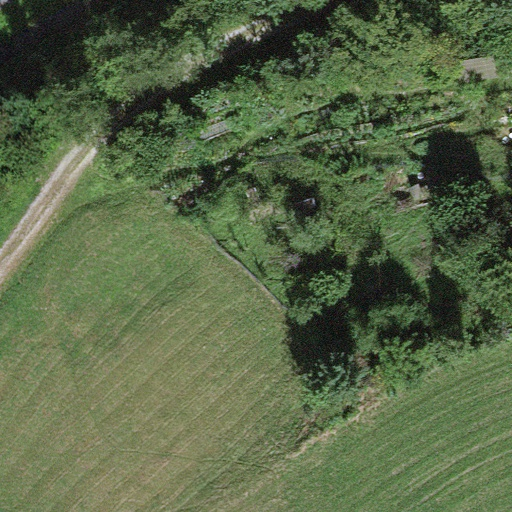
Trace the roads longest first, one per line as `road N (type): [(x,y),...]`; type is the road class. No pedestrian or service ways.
road 1 (track): [(0,236),(85,200),(136,193),(342,178),(511,192)]
road 2 (track): [(342,0),(228,53),(102,129),(0,233)]
